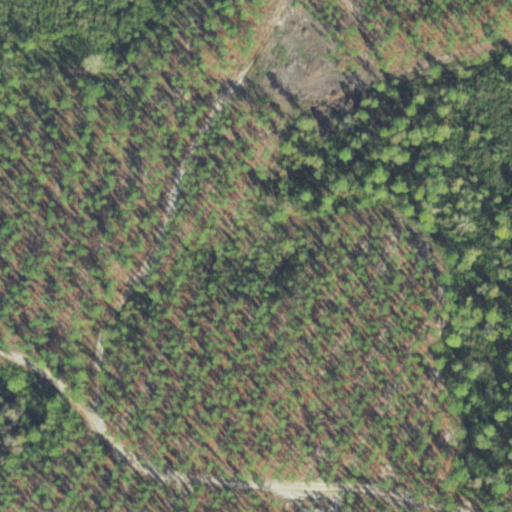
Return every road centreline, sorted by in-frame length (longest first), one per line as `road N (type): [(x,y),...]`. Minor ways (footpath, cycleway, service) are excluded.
road 1 (residential): [(511,500),(461,488),(351,511),(255,504),(141,452),(43,385)]
road 2 (residential): [(0,453),(43,385),(141,115),(209,0)]
